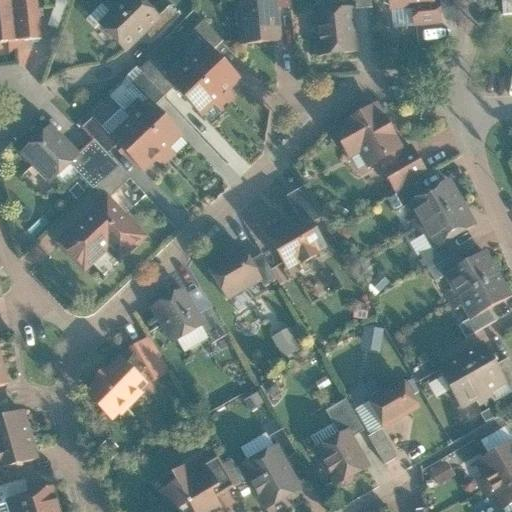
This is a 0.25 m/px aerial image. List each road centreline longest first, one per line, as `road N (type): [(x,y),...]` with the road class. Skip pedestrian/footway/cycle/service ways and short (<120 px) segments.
road 1 (residential): [(443,81),(425,74),(376,82),(338,102),(83,346)]
road 2 (residential): [(83,346),(62,402),(93,511)]
road 3 (residential): [(83,346),(14,270),(0,234)]
road 4 (residential): [(511,246),(467,124)]
